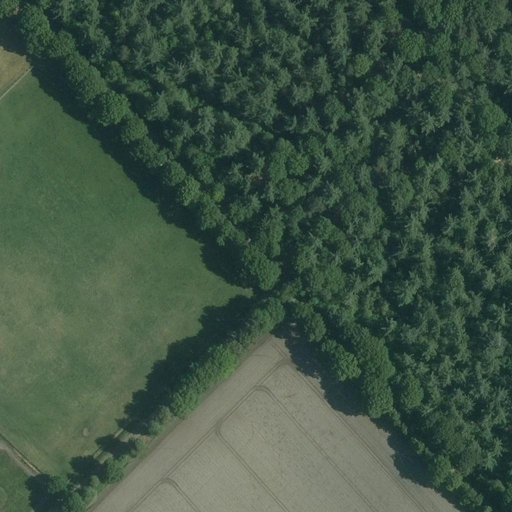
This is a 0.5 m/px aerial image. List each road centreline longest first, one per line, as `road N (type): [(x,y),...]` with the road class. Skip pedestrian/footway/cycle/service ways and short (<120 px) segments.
road 1 (unclassified): [(272,269),(68,48),(6,0)]
road 2 (unclassified): [(56,511),(261,311),(273,293),(272,269)]
road 3 (track): [(272,269),(495,511)]
road 4 (unclassified): [(272,269),(417,165),(511,131)]
